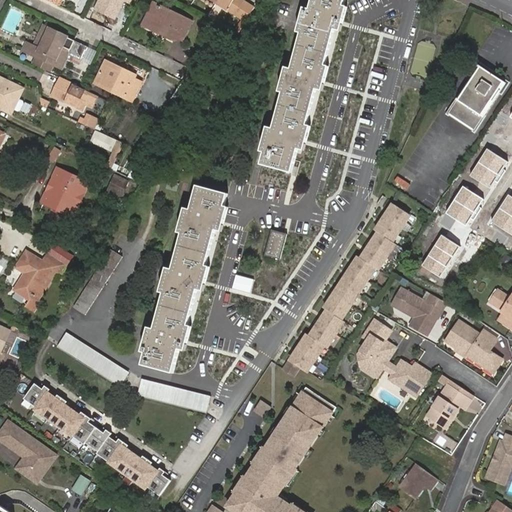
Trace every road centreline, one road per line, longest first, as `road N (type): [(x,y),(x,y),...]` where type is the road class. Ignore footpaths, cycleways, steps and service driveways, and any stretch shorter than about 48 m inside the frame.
road 1 (residential): [(414,0),(346,234),(236,395)]
road 2 (residential): [(449,511),(501,402)]
